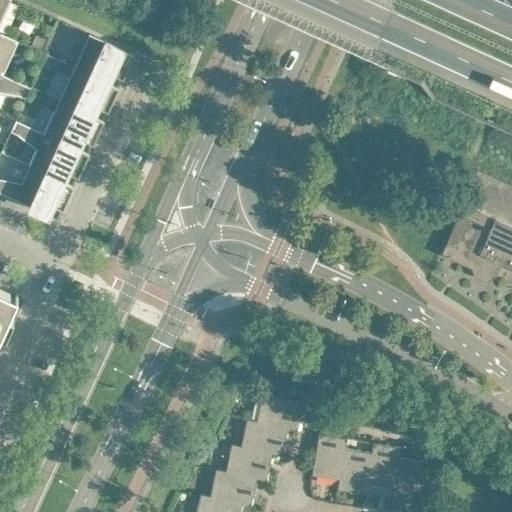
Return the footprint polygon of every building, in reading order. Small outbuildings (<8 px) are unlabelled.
[(0,0),(0,23),(10,0),(0,0)] [(40,58),(66,67),(76,39),(50,30),(40,58)] [(0,72),(3,74),(4,74),(18,40),(0,32),(0,72)] [(134,53),(116,45),(89,33),(74,67),(119,87),(117,86),(122,77),(123,77),(134,53)] [(108,110),(118,88),(119,88),(119,87),(74,67),(59,100),(104,120),(102,119),(107,109),(108,110)] [(32,86),(4,74),(3,74),(0,72),(0,91),(20,95),(27,98),(32,86)] [(93,143),(103,120),(104,121),(104,120),(59,100),(44,132),(89,153),(89,152),(87,152),(92,142),(93,143)] [(78,176),(88,153),(89,154),(89,153),(44,132),(16,119),(11,131),(17,133),(36,149),(29,165),(74,186),(75,185),(73,184),(77,175),(78,176)] [(63,208),(73,186),(74,186),(29,165),(21,182),(0,177),(0,192),(59,219),(60,218),(58,217),(62,208),(63,208)] [(448,238),(449,238),(452,240),(446,253),(473,265),(476,274),(485,277),(493,274),(497,266),(511,273),(511,225),(463,203),(448,238)] [(0,333),(18,295),(16,294),(15,296),(0,289),(0,333)] [(297,429),(300,413),(303,401),(262,392),(256,420),(256,421),(288,427),(297,429)] [(282,454),(285,437),(288,427),(256,421),(256,420),(247,418),(241,445),(272,452),(282,454)] [(346,437),(334,435),(318,433),(311,474),(339,478),(344,447),(346,437)] [(401,446),(390,444),(372,441),(371,452),(366,483),(393,487),(394,488),(399,456),(401,446)] [(266,480),(270,462),(272,452),(241,445),(231,443),(225,469),(225,471),(257,477),(266,480)] [(366,483),(371,452),(344,447),(339,478),(337,488),(365,493),(366,483)] [(427,460),(415,459),(399,456),(394,488),(393,487),(392,497),(420,502),(421,495),(425,470),(427,460)] [(251,504),(255,488),(257,477),(225,471),(225,469),(216,467),(210,494),(210,496),(241,502),(251,504)] [(439,473),(425,470),(421,495),(436,497),(439,473)] [(239,511),(241,502),(210,496),(210,494),(201,492),(196,511),(239,511)]
